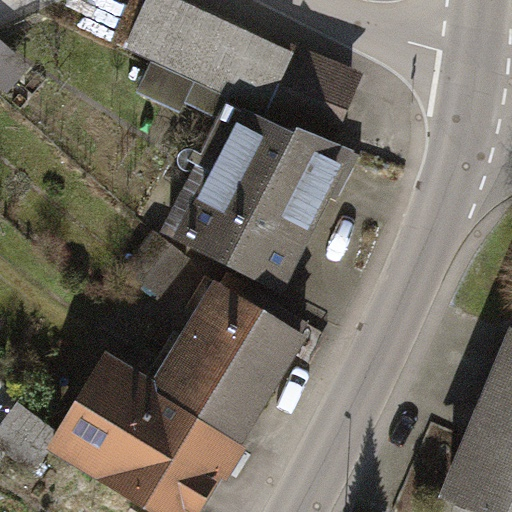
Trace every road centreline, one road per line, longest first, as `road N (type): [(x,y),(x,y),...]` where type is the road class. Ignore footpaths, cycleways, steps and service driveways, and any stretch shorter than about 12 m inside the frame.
road 1 (secondary): [(467,147),(298,511)]
road 2 (residential): [(467,147),(352,28),(273,0)]
road 3 (secondary): [(484,0),(467,147)]
